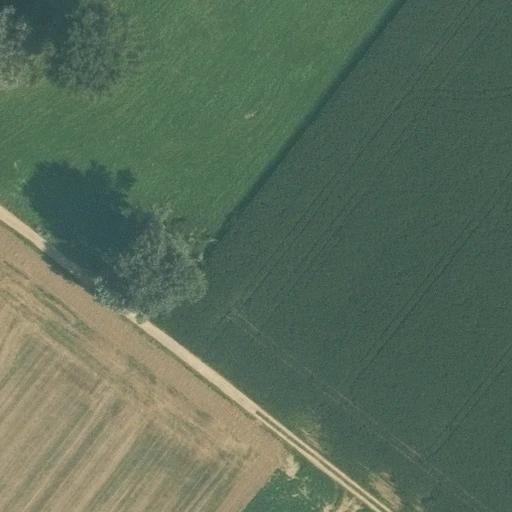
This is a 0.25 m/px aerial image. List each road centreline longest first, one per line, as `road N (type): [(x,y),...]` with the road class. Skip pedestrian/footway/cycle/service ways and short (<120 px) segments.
road 1 (track): [(383,511),(0,214)]
road 2 (track): [(0,98),(94,0)]
